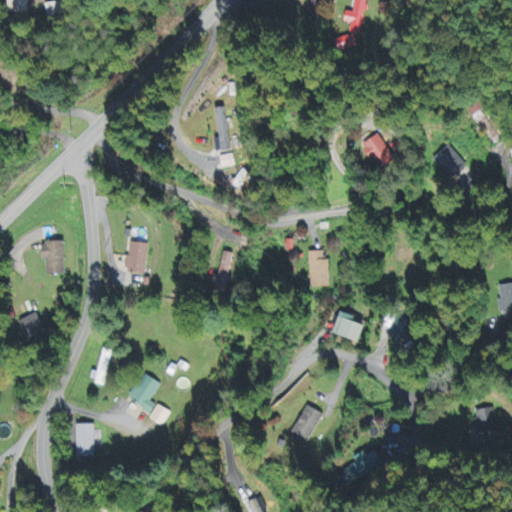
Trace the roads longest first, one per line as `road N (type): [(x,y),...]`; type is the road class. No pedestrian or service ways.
road 1 (residential): [(98,126),(119,170),(234,211),(494,208)]
road 2 (residential): [(60,511),(44,443),(48,414),(97,286),(81,146)]
road 3 (residential): [(151,511),(235,410),(268,395),(316,355),(337,349),(363,357),(414,398)]
road 4 (residential): [(0,221),(226,0)]
road 5 (residential): [(223,4),(226,25),(174,121)]
